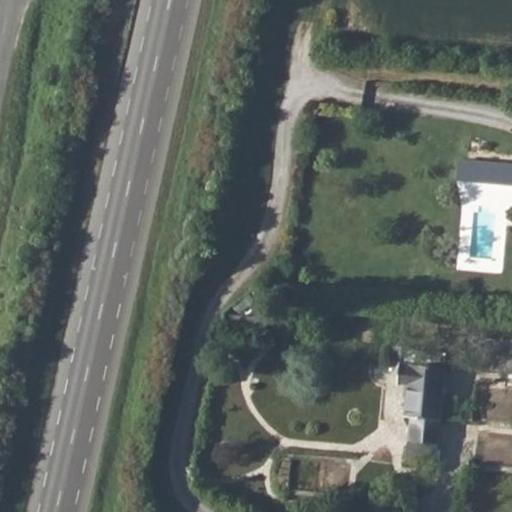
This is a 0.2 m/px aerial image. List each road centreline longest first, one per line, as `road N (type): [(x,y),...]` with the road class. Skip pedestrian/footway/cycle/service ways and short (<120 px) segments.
road 1 (unclassified): [(511,119),(305,79),(266,262),(210,317),(177,469),(186,503),(200,511)]
road 2 (primary): [(55,511),(169,0)]
